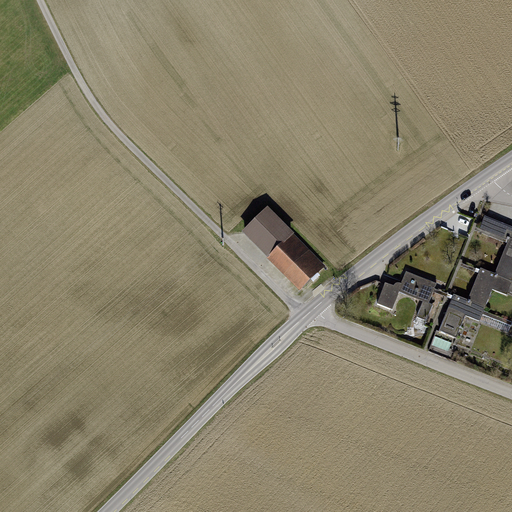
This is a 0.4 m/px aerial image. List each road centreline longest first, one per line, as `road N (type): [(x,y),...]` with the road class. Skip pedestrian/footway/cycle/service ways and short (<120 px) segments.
road 1 (track): [(41,0),(107,121),(286,298),(310,311)]
road 2 (tertiary): [(109,511),(310,311)]
road 3 (tertiary): [(310,311),(488,174)]
road 4 (residential): [(310,311),(511,391)]
